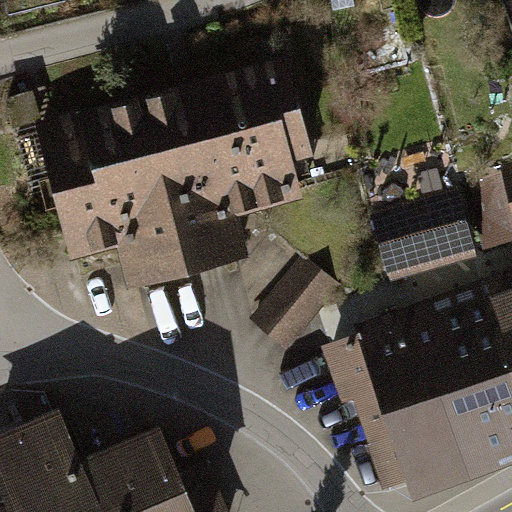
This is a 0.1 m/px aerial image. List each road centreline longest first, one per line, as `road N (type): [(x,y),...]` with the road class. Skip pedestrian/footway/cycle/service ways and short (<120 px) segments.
road 1 (residential): [(36,363),(127,362),(217,396),(283,437),(354,511)]
road 2 (residential): [(214,0),(0,59)]
